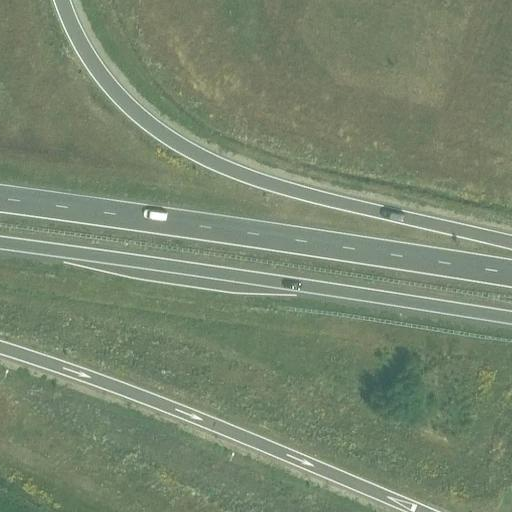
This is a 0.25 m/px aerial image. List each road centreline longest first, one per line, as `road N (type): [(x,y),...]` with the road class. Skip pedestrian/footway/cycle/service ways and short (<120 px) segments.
road 1 (trunk): [(511,243),(291,190),(194,152),(99,76),(61,0)]
road 2 (trunk): [(0,243),(511,320)]
road 3 (trunk): [(511,274),(0,200)]
road 4 (trunk): [(0,345),(421,511)]
